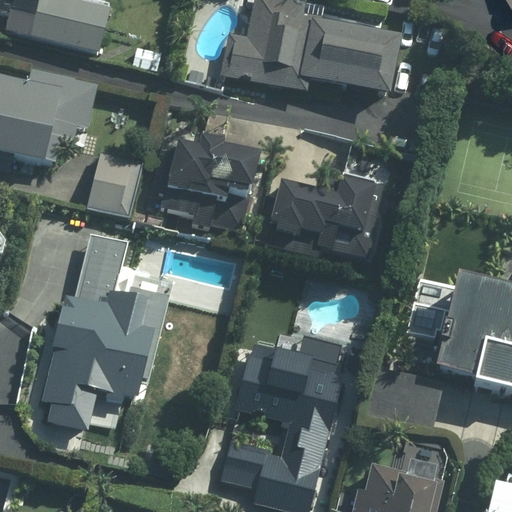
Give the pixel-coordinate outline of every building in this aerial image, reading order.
[(0,0),(0,39),(98,66),(109,22),(44,4),(45,0),(0,0)] [(255,0),(245,45),(228,41),(221,74),(223,75),(220,85),(308,105),(311,95),(386,112),(400,52),(321,34),(322,28),(303,24),(306,11),(259,0),(255,0)] [(44,180),(54,134),(87,141),(97,99),(32,84),(28,100),(0,93),(0,179),(8,181),(10,172),(44,180)] [(259,177),(219,166),(223,150),(200,144),(196,161),(178,156),(160,225),(241,246),(259,177)] [(372,194),(339,185),(334,204),(285,191),(271,243),(367,268),(381,216),(368,213),(372,194)] [(89,445),(98,407),(135,416),(161,309),(154,307),(157,294),(116,284),(113,299),(99,296),(96,310),(66,302),(43,394),(54,396),(45,434),(89,445)] [(511,318),(453,306),(434,392),(511,409),(511,318)] [(311,511),(346,380),(254,357),(237,422),(289,435),(282,464),(230,450),(220,490),(254,499),(251,511),(254,511),(311,511)] [(443,394),(378,380),(368,426),(433,440),(443,394)] [(434,511),(438,492),(370,478),(365,503),(356,501),(354,511),(434,511)] [(511,511),(511,493),(509,493),(506,506),(492,503),(490,511),(511,511)]
